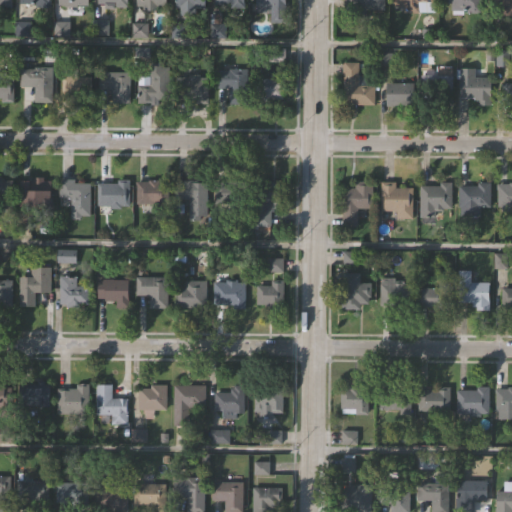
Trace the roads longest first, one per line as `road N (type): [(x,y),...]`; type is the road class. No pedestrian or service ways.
road 1 (residential): [(511,348),(0,343)]
road 2 (residential): [(511,144),(0,141)]
road 3 (tertiary): [(316,0),(313,511)]
